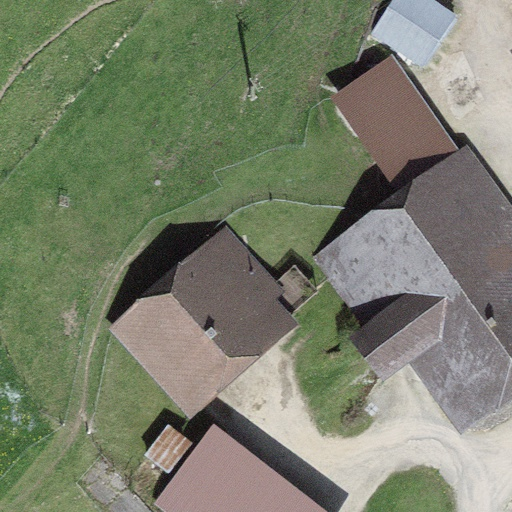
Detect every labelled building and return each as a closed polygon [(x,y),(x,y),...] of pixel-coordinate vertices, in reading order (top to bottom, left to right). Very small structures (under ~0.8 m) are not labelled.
[(450,0),(392,0),(375,33),(429,62),(460,5),(450,0)] [(412,190),(321,254),(394,358),(409,348),(430,334),(511,278),(511,204),(472,148),(463,154),(398,61),(347,97),(412,190)] [(201,268),(128,333),(190,403),(263,338),(201,268)] [(409,348),(431,379),(427,382),(451,417),(511,374),(511,278),(430,334),(409,348)] [(211,444),(167,502),(179,511),(289,511),(272,499),(277,494),(211,444)]
